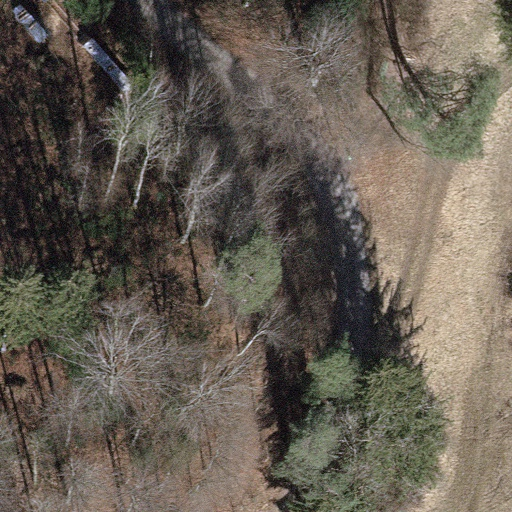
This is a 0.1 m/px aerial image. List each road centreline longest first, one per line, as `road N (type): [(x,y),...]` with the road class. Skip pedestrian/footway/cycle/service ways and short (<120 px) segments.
road 1 (track): [(279,511),(338,392),(342,237),(307,139),(171,0)]
road 2 (track): [(338,392),(402,341),(444,171),(476,90),(511,65)]
